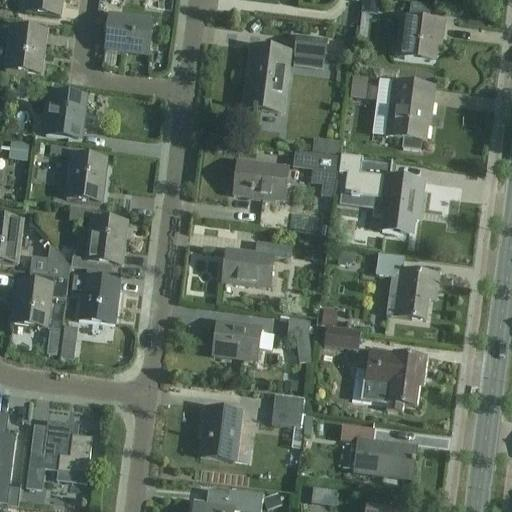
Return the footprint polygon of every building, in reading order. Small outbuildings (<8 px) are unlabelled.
[(25,0),(23,16),(59,21),(61,0),(25,0)] [(142,0),(142,9),(165,11),(165,0),(142,0)] [(361,0),(359,14),(376,16),(378,0),(361,0)] [(402,21),(399,45),(405,46),(403,62),(433,66),(437,39),(442,40),(444,27),(429,25),(430,11),(410,9),(409,22),(402,21)] [(108,20),(103,55),(147,61),(152,26),(108,20)] [(46,35),(9,31),(4,75),(40,79),(46,35)] [(324,63),(326,45),(296,42),(294,59),(324,63)] [(288,57),(250,53),(243,114),(280,119),(288,57)] [(378,130),(387,74),(374,72),(365,127),(378,130)] [(352,82),(350,102),(365,104),(367,84),(352,82)] [(418,145),(425,146),(428,120),(431,120),(434,91),(392,86),(385,141),(400,143),(399,153),(417,155),(418,145)] [(15,88),(14,99),(29,100),(29,89),(15,88)] [(86,102),(50,97),(44,141),(80,145),(86,102)] [(319,153),(318,134),(309,134),(310,153),(319,153)] [(10,144),(7,161),(27,164),(29,147),(10,144)] [(341,158),(338,175),(346,176),(345,187),(345,190),(344,197),(351,198),(350,200),(358,201),(359,199),(378,201),(377,203),(378,203),(376,217),(383,218),(383,222),(381,234),(410,238),(413,213),(419,214),(423,185),(360,177),(362,161),(341,158)] [(105,165),(70,161),(64,204),(100,208),(105,165)] [(288,173),(236,166),(232,200),(283,207),(288,173)] [(312,174),(311,186),(322,187),(321,199),(334,200),(337,177),(312,174)] [(72,261),(71,271),(109,276),(110,267),(121,269),(124,246),(127,226),(124,225),(91,221),(86,262),(72,261)] [(21,225),(0,222),(0,267),(16,269),(21,225)] [(253,259),(225,256),(221,288),(269,294),(272,262),(289,264),(291,252),(255,247),(253,259)] [(306,249),(305,262),(316,264),(318,251),(306,249)] [(51,252),(47,280),(67,282),(69,273),(51,252)] [(424,324),(428,293),(436,294),(438,278),(402,273),(403,262),(378,259),(375,280),(391,282),(386,319),(424,324)] [(16,286),(11,329),(46,333),(50,300),(65,302),(67,282),(47,280),(30,277),(29,287),(16,286)] [(74,279),(72,297),(82,298),(79,324),(111,328),(114,328),(116,307),(119,285),(74,279)] [(323,313),(321,329),(333,330),(334,314),(323,313)] [(309,327),(288,325),(286,342),(295,343),(303,368),(315,364),(307,339),(309,327)] [(260,333),(216,327),(212,361),(255,366),(260,333)] [(48,333),(47,344),(56,345),(58,334),(48,333)] [(358,355),(360,337),(326,333),(323,351),(358,355)] [(392,358),(370,356),(366,385),(386,388),(384,405),(416,410),(420,378),(425,379),(427,361),(393,357),(392,358)] [(285,384),(284,393),(295,394),(296,386),(285,384)] [(273,410),(271,426),(300,430),(301,414),(273,410)] [(235,464),(241,415),(206,411),(200,459),(235,464)] [(0,506),(7,508),(15,446),(3,445),(5,433),(6,421),(0,419),(0,506)] [(88,476),(91,451),(89,451),(90,442),(76,440),(77,429),(49,426),(45,459),(32,457),(28,491),(41,492),(44,471),(88,476)] [(372,444),(373,437),(374,430),(345,426),(343,441),(360,443),(356,474),(385,478),(386,474),(413,477),(416,450),(372,444)] [(293,437),(291,451),(300,452),(302,438),(293,437)] [(308,482),(306,494),(327,497),(329,485),(308,482)] [(234,511),(234,510),(249,511),(260,511),(262,497),(236,494),(236,495),(208,492),(206,505),(195,503),(193,511),(234,511)] [(277,495),(262,501),(266,511),(267,511),(281,507),(277,495)]
